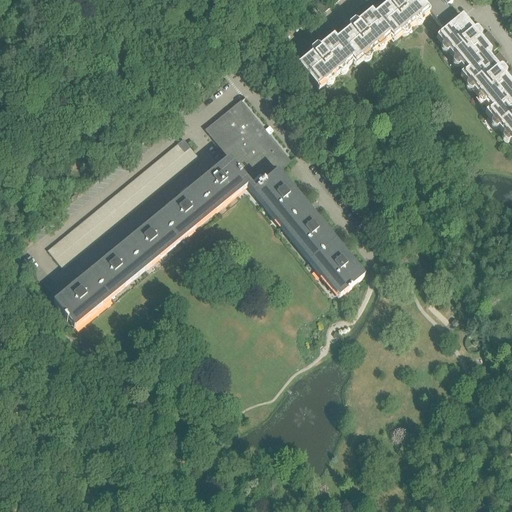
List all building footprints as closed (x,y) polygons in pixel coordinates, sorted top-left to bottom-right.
[(318,4),(326,13),(330,9),(323,0),(318,4)] [(323,0),(330,9),(338,3),(335,0),(323,0)] [(382,11),(378,14),(374,18),(389,38),(392,42),(427,13),(416,0),(395,0),(394,1),(388,6),(382,11)] [(376,0),(375,1),(382,11),(388,6),(382,0),(376,0)] [(417,0),(427,13),(444,33),(459,22),(447,8),(451,5),(452,4),(453,3),(453,2),(453,1),(452,0),(448,0),(446,2),(444,0),(417,0)] [(511,16),(498,0),(493,0),(481,10),(465,23),(489,53),(486,56),(511,88),(511,16)] [(382,11),(375,1),(370,5),(378,14),(382,11)] [(326,13),(318,4),(313,8),(321,17),(326,13)] [(358,9),(366,18),(371,14),(363,5),(358,9)] [(353,12),(361,22),(366,18),(358,9),(353,12)] [(361,22),(353,12),(348,17),(356,26),(361,22)] [(344,36),(339,40),(336,43),(351,63),(354,67),(389,38),(374,18),(371,14),(366,18),(361,22),(356,26),(349,32),(344,36)] [(487,58),(499,48),(500,47),(488,33),(485,36),(479,29),(473,33),(465,23),(462,19),(459,22),(444,33),(438,38),(467,73),(487,58)] [(336,26),(344,36),(349,32),(342,22),(336,26)] [(344,36),(336,26),(332,30),(339,40),(344,36)] [(320,34),(328,43),(333,39),(325,30),(320,34)] [(316,37),(323,47),(328,43),(320,34),(316,37)] [(323,47),(316,37),(310,42),(313,45),(318,51),(323,47)] [(328,43),(323,47),(318,51),(313,45),(307,51),(311,56),(297,68),(316,91),(351,63),(336,43),(333,39),(328,43)] [(490,62),(487,58),(467,73),(463,76),(491,111),(511,94),(511,71),(504,78),(498,71),(507,64),(499,54),(490,62)] [(511,94),(491,111),(488,114),(511,142),(511,94)] [(272,95),(265,100),(277,115),(284,109),(272,95)] [(269,128),(265,132),(241,103),(205,132),(230,162),(249,186),(255,192),(277,174),(290,163),(269,137),(273,133),(269,128)] [(185,153),(189,149),(183,142),(178,146),(185,153)] [(186,155),(185,153),(178,146),(174,149),(181,159),(186,155)] [(177,163),(181,159),(174,149),(169,153),(177,163)] [(185,153),(186,155),(194,164),(198,160),(189,149),(185,153)] [(172,166),(177,163),(169,153),(164,157),(172,166)] [(186,155),(181,159),(189,168),(194,164),(186,155)] [(167,170),(172,166),(164,157),(160,161),(167,170)] [(181,159),(177,163),(184,172),(189,168),(181,159)] [(163,174),(167,170),(160,161),(155,165),(163,174)] [(194,191),(214,215),(249,186),(230,162),(194,191)] [(177,163),(172,166),(180,176),(184,172),(177,163)] [(158,178),(163,174),(155,165),(150,169),(158,178)] [(172,166),(167,170),(175,180),(180,176),(172,166)] [(153,182),(158,178),(150,169),(146,172),(153,182)] [(167,170),(163,174),(170,183),(175,180),(167,170)] [(149,186),(153,182),(146,172),(141,176),(149,186)] [(163,174),(158,178),(166,187),(170,183),(163,174)] [(253,194),(282,229),(306,210),(277,174),(255,192),(253,194)] [(144,189),(149,186),(141,176),(136,180),(144,189)] [(158,178),(153,182),(161,191),(166,187),(158,178)] [(139,193),(144,189),(136,180),(132,184),(139,193)] [(153,182),(149,186),(156,195),(161,191),(153,182)] [(135,197),(139,193),(132,184),(127,188),(135,197)] [(149,186),(144,189),(152,199),(156,195),(149,186)] [(130,201),(135,197),(127,188),(122,192),(130,201)] [(144,189),(139,193),(147,202),(152,199),(144,189)] [(194,191),(166,214),(159,219),(179,243),(214,215),(194,191)] [(125,205),(130,201),(122,192),(118,195),(125,205)] [(139,193),(135,197),(142,206),(147,202),(139,193)] [(121,208),(125,205),(118,195),(113,199),(121,208)] [(135,197),(130,201),(138,210),(142,206),(135,197)] [(116,212),(121,208),(113,199),(108,203),(116,212)] [(130,201),(125,205),(133,214),(138,210),(130,201)] [(104,207),(111,216),(116,212),(108,203),(104,207)] [(125,205),(121,208),(128,218),(133,214),(125,205)] [(107,220),(111,216),(104,207),(99,211),(107,220)] [(121,208),(116,212),(124,222),(128,218),(121,208)] [(306,210),(282,229),(311,264),(334,245),(306,210)] [(102,224),(107,220),(99,211),(94,215),(102,224)] [(116,212),(111,216),(119,225),(124,222),(116,212)] [(97,228),(102,224),(94,215),(90,218),(97,228)] [(111,216),(107,220),(114,229),(119,225),(111,216)] [(93,231),(97,228),(90,218),(85,222),(93,231)] [(179,243),(159,219),(124,248),(144,272),(179,243)] [(107,220),(102,224),(110,233),(114,229),(107,220)] [(80,226),(88,235),(93,231),(85,222),(80,226)] [(102,224),(97,228),(105,237),(110,233),(102,224)] [(83,239),(88,235),(80,226),(76,230),(83,239)] [(105,237),(97,228),(93,231),(100,241),(105,237)] [(79,243),(83,239),(76,230),(71,234),(79,243)] [(93,231),(88,235),(96,245),(100,241),(93,231)] [(74,247),(79,243),(71,234),(66,237),(74,247)] [(83,239),(91,248),(96,245),(88,235),(83,239)] [(69,251),(74,247),(66,237),(62,241),(69,251)] [(83,239),(79,243),(86,252),(91,248),(83,239)] [(65,254),(69,251),(62,241),(57,245),(65,254)] [(86,252),(79,243),(74,247),(81,256),(86,252)] [(52,249),(60,258),(65,254),(57,245),(52,249)] [(334,245),(311,264),(339,299),(347,293),(347,294),(351,291),(351,290),(363,280),(334,245)] [(81,256),(74,247),(69,251),(77,260),(81,256)] [(144,272),(124,248),(89,277),(109,301),(144,272)] [(55,262),(60,258),(52,249),(47,253),(55,262)] [(77,260),(69,251),(65,254),(72,264),(77,260)] [(72,264),(65,254),(60,258),(67,268),(72,264)] [(60,258),(55,262),(63,272),(67,268),(60,258)] [(109,301),(89,277),(54,306),(64,318),(64,319),(68,322),(74,330),(109,301)]
